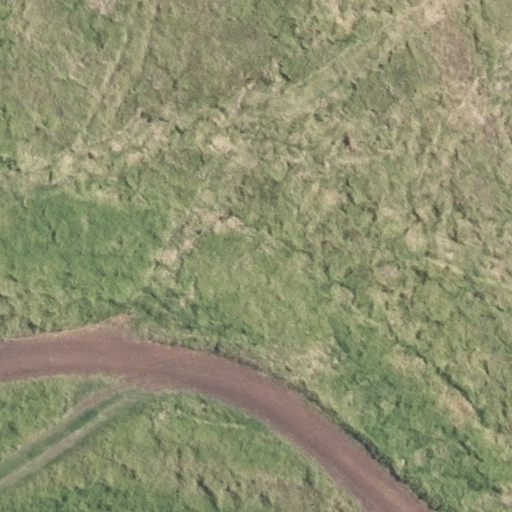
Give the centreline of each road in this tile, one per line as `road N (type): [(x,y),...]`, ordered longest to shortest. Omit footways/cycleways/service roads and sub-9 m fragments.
road 1 (track): [(0,458),(173,365)]
road 2 (track): [(414,0),(511,124)]
